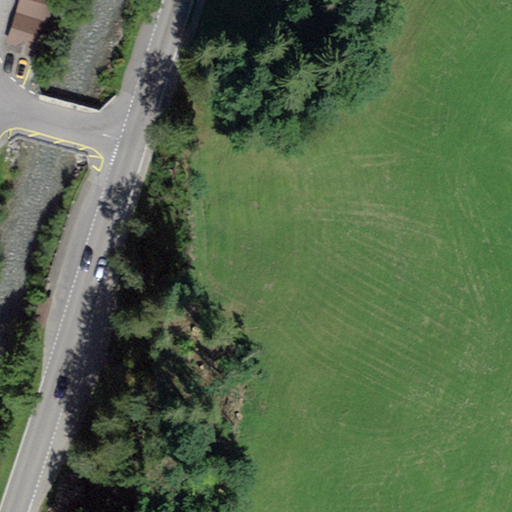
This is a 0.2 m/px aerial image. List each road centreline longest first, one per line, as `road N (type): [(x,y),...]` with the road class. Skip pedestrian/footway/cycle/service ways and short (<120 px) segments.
road 1 (secondary): [(132,142),(14,511)]
road 2 (secondary): [(178,0),(132,142)]
road 3 (unclassified): [(0,104),(132,142)]
